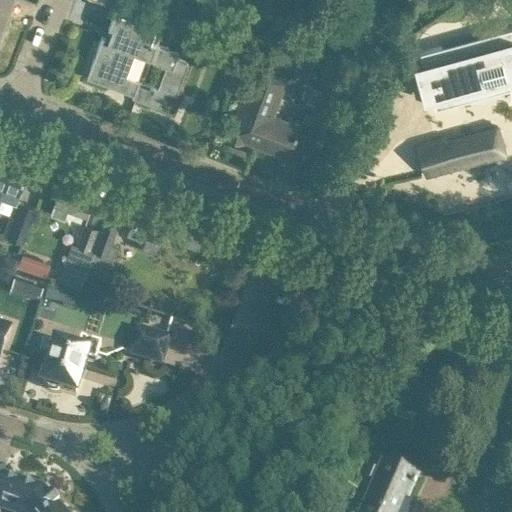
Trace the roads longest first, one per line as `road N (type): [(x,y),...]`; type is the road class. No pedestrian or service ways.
road 1 (unclassified): [(292,209),(21,106)]
road 2 (residential): [(184,415),(243,343),(292,209)]
road 3 (unclassified): [(511,273),(473,275),(292,209)]
road 4 (residential): [(184,415),(59,440)]
